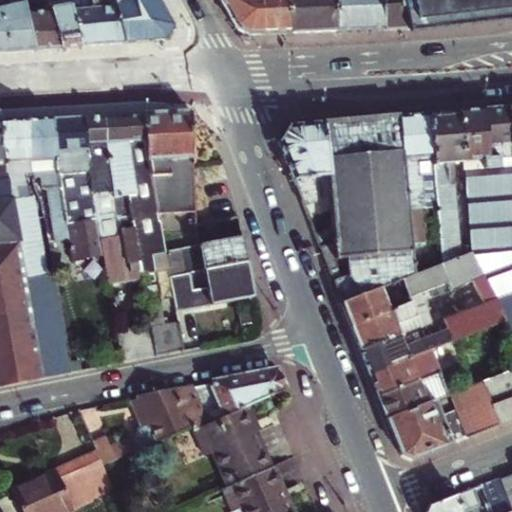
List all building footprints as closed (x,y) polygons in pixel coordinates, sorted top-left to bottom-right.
[(21,0),(0,0),(0,50),(13,50),(33,49),(21,0)] [(46,48),(59,47),(48,0),(21,0),(33,49),(46,48)] [(79,46),(68,0),(48,0),(59,47),(68,47),(79,46)] [(68,0),(79,46),(87,45),(100,45),(88,0),(68,0)] [(110,0),(88,0),(100,45),(109,44),(121,44),(110,0)] [(155,0),(110,0),(121,44),(146,42),(161,41),(169,24),(155,0)] [(242,27),(248,31),(265,30),(258,0),(222,0),(236,23),(242,27)] [(258,0),(265,30),(276,30),(290,29),(283,0),(258,0)] [(310,29),(336,28),(329,0),(283,0),(290,29),(310,29)] [(380,26),(374,0),(329,0),(336,28),(356,27),(380,26)] [(394,25),(408,25),(399,0),(374,0),(380,26),(394,25)] [(511,0),(399,0),(408,25),(511,11),(511,0)] [(457,112),(463,163),(473,245),(473,252),(484,277),(502,321),(508,336),(511,334),(511,153),(507,107),(484,109),(457,112)] [(164,113),(142,114),(148,153),(150,165),(153,185),(155,192),(158,212),(192,211),(189,112),(164,113)] [(441,113),(425,114),(433,206),(438,265),(473,252),(473,245),(462,246),(453,164),(463,163),(457,112),(441,113)] [(124,115),(105,116),(121,230),(137,228),(133,196),(140,194),(155,192),(153,185),(150,165),(148,153),(142,114),(124,115)] [(404,242),(423,240),(420,207),(433,206),(425,114),(410,115),(396,117),(404,242)] [(137,228),(121,230),(105,116),(94,117),(84,117),(84,138),(86,148),(89,167),(94,194),(98,214),(105,253),(109,279),(143,273),(141,254),(137,228)] [(80,170),(77,150),(86,148),(84,138),(84,117),(67,118),(52,119),(54,150),(66,219),(98,214),(94,194),(76,196),(72,175),(81,174),(80,170)] [(352,271),(360,294),(406,277),(404,242),(396,117),(345,121),(325,122),(329,175),(334,241),(342,262),(329,267),(333,277),(352,271)] [(55,230),(68,228),(66,219),(54,150),(52,119),(41,119),(26,120),(29,159),(38,159),(39,172),(40,191),(47,191),(55,230)] [(29,159),(26,120),(12,121),(0,121),(0,128),(13,200),(25,199),(24,173),(23,160),(29,159)] [(320,206),(318,175),(329,175),(325,122),(287,126),(282,133),(278,139),(306,210),(320,206)] [(0,235),(20,235),(13,200),(0,128),(0,235)] [(80,170),(89,167),(86,148),(77,150),(80,170)] [(39,172),(38,159),(29,159),(30,172),(39,172)] [(320,206),(306,210),(316,233),(333,226),(329,175),(318,175),(320,206)] [(137,228),(141,254),(167,249),(163,223),(160,223),(158,212),(155,192),(140,194),(133,196),(137,228)] [(47,376),(73,370),(52,274),(46,274),(35,220),(30,199),(25,199),(13,200),(20,235),(47,376)] [(68,228),(74,259),(105,253),(98,214),(66,219),(68,228)] [(199,243),(242,234),(239,214),(193,224),(196,243),(199,243)] [(35,220),(46,274),(52,274),(40,219),(35,220)] [(195,270),(203,268),(246,259),(244,248),(242,234),(199,243),(196,243),(173,248),(167,249),(171,275),(177,274),(195,270)] [(0,385),(20,381),(47,376),(20,235),(0,235),(0,385)] [(329,267),(342,262),(334,241),(321,245),(329,267)] [(360,294),(343,300),(349,317),(352,325),(395,310),(399,321),(434,308),(429,297),(425,287),(452,277),(455,287),(470,282),(484,277),(473,252),(438,265),(406,277),(360,294)] [(175,298),(176,307),(191,304),(207,302),(252,294),(250,279),(246,259),(203,268),(195,270),(177,274),(171,275),(175,298)] [(403,330),(361,346),(366,360),(371,371),(474,332),(502,321),(484,277),(470,282),(479,305),(438,320),(434,308),(399,321),(403,330)] [(207,302),(191,304),(193,317),(208,315),(207,302)] [(176,307),(179,323),(180,331),(195,328),(193,317),(191,304),(176,307)] [(399,321),(395,310),(352,325),(357,337),(361,346),(403,330),(399,321)] [(141,357),(157,354),(153,328),(152,323),(118,330),(124,361),(141,357)] [(171,351),(183,349),(180,331),(179,323),(166,326),(171,351)] [(153,328),(157,354),(171,351),(166,326),(153,328)] [(474,332),(371,371),(380,396),(387,414),(450,389),(441,364),(465,354),(464,350),(479,344),(474,332)] [(511,364),(482,376),(500,424),(511,419),(511,364)] [(198,384),(213,419),(249,404),(265,397),(274,395),(286,389),(282,380),(277,369),(198,384)] [(500,424),(482,376),(450,389),(387,414),(397,440),(402,452),(417,455),(500,424)] [(94,442),(96,447),(103,464),(194,424),(194,426),(213,419),(198,384),(160,392),(130,398),(143,429),(133,438),(112,448),(107,437),(94,442)] [(249,404),(213,419),(194,426),(224,490),(228,488),(275,467),(262,436),(249,404)] [(57,511),(114,488),(103,464),(96,447),(44,470),(10,486),(21,511),(57,511)] [(281,465),(275,467),(228,488),(237,510),(246,506),(248,511),(301,511),(293,493),(281,465)] [(511,506),(511,472),(511,473),(501,477),(511,506)] [(507,511),(511,510),(511,506),(501,477),(481,483),(492,511),(507,511)] [(432,502),(426,511),(464,511),(464,510),(481,503),(475,486),(432,502)] [(484,511),(481,503),(464,510),(464,511),(484,511)]
